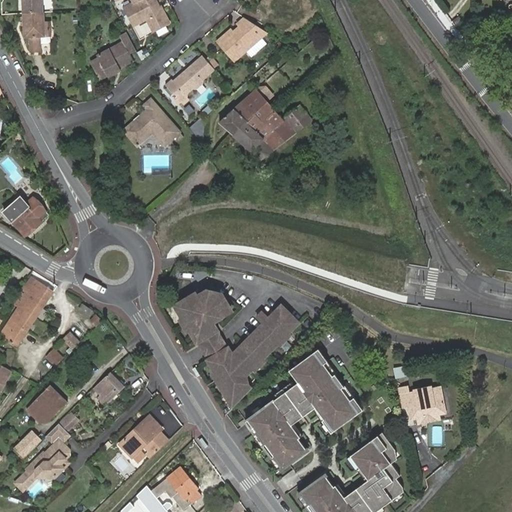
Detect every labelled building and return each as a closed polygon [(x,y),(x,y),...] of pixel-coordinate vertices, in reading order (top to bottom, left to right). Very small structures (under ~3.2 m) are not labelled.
[(26,0),(27,12),(46,12),(45,0),(26,0)] [(165,14),(161,7),(158,1),(157,1),(155,0),(135,0),(137,3),(127,8),(137,26),(149,19),(156,32),(159,30),(168,25),(171,24),(166,13),(165,14)] [(46,12),(27,12),(27,16),(27,24),(27,37),(32,37),(33,52),(42,51),(42,44),(42,36),(52,36),(53,36),(53,21),(48,22),(48,12),(46,12)] [(270,32),(247,17),(238,25),(241,27),(235,33),(231,36),(226,36),(218,43),(236,62),(270,32)] [(159,30),(163,36),(171,31),(168,25),(159,30)] [(134,55),(140,52),(129,32),(122,36),(125,42),(99,55),(100,57),(94,60),(103,79),(110,75),(110,77),(123,70),(123,69),(137,62),(134,55)] [(217,70),(206,56),(191,70),(192,71),(189,74),(187,72),(177,82),(175,80),(168,86),(179,99),(185,94),(190,93),(195,89),(199,89),(205,84),(206,80),(217,70)] [(266,87),(259,93),(268,103),(275,97),(266,87)] [(222,122),(252,152),(251,153),(258,163),(311,120),(300,106),(282,119),(268,103),(259,93),(257,90),(222,122)] [(191,97),(190,93),(185,94),(179,99),(183,104),(191,97)] [(139,122),(138,121),(127,130),(140,145),(156,132),(167,145),(182,133),(153,100),(146,106),(150,111),(142,117),(143,119),(139,122)] [(193,129),(207,145),(209,124),(205,119),(193,129)] [(27,205),(22,199),(7,213),(27,236),(42,222),(42,221),(48,215),(34,198),(27,205)] [(19,307),(1,335),(17,346),(53,292),(31,278),(16,305),(19,307)] [(195,292),(187,297),(174,306),(176,309),(182,319),(186,320),(191,326),(189,330),(197,343),(219,330),(214,322),(225,315),(221,310),(228,306),(221,294),(206,290),(205,290),(204,297),(200,299),(197,295),(195,292)] [(92,311),(83,304),(79,309),(89,315),(92,311)] [(228,400),(232,408),(242,399),(252,388),(245,380),(243,377),(252,367),(251,366),(256,361),(257,363),(263,357),(278,342),(277,339),(285,332),(287,333),(299,321),(280,304),(273,310),(277,314),(259,332),(256,328),(243,341),(247,344),(235,356),(232,352),(228,346),(207,359),(215,372),(219,373),(232,396),(228,400)] [(255,315),(262,322),(268,316),(261,309),(255,315)] [(262,322),(256,328),(259,332),(277,314),(273,310),(268,316),(262,322)] [(97,315),(93,320),(98,324),(102,320),(97,315)] [(186,320),(182,319),(189,330),(191,326),(186,320)] [(197,343),(207,359),(228,346),(219,330),(197,343)] [(70,332),(64,339),(74,348),(80,342),(70,332)] [(290,336),(287,333),(285,332),(277,339),(278,342),(281,345),(290,336)] [(307,360),(318,349),(307,339),(281,364),(292,375),(293,374),(289,369),(303,355),(307,360)] [(243,341),(232,352),(235,356),(247,344),(243,341)] [(55,349),(48,356),(56,365),(63,358),(55,349)] [(307,450),(304,446),(298,438),(300,437),(291,425),(314,407),(323,420),(321,421),(324,424),(330,433),(362,410),(351,394),(344,385),(343,386),(338,379),(335,375),(336,374),(323,356),(318,349),(313,354),(307,360),(293,374),(292,375),(289,378),(245,422),(254,433),(256,432),(264,444),(262,445),(271,458),(273,456),(282,469),(287,465),(307,450)] [(293,374),(307,360),(303,355),(289,369),(293,374)] [(251,366),(252,367),(255,370),(266,360),(263,357),(257,363),(256,361),(251,366)] [(0,365),(0,391),(1,392),(12,372),(0,365)] [(201,374),(196,366),(193,368),(198,376),(201,374)] [(396,370),(398,379),(409,377),(407,367),(396,370)] [(124,386),(110,372),(95,387),(103,395),(100,398),(106,404),(124,386)] [(212,375),(228,400),(232,396),(219,373),(215,372),(212,375)] [(51,385),(31,406),(26,410),(41,423),(48,423),(68,402),(51,385)] [(400,392),(403,410),(413,409),(414,417),(421,416),(422,420),(436,418),(436,420),(446,418),(441,392),(411,397),(409,390),(400,392)] [(76,422),(68,414),(60,423),(68,430),(76,422)] [(154,455),(169,441),(160,431),(162,428),(150,415),(120,444),(133,457),(145,445),(154,455)] [(421,416),(414,417),(415,424),(422,423),(423,427),(437,424),(436,420),(436,418),(422,420),(421,416)] [(70,434),(59,423),(47,435),(52,441),(59,434),(65,439),(70,434)] [(16,447),(25,457),(42,441),(32,432),(16,447)] [(391,444),(382,432),(350,456),(367,480),(344,497),(335,485),(333,486),(324,474),(300,492),(309,504),(307,506),(311,511),(375,511),(405,490),(396,478),(400,475),(391,463),(395,460),(386,448),(391,444)] [(208,444),(203,436),(200,438),(205,446),(208,444)] [(70,449),(60,439),(45,454),(45,461),(37,469),(30,469),(16,483),(24,490),(37,477),(56,477),(65,467),(61,464),(66,459),(70,455),(70,449)] [(37,469),(45,461),(45,454),(44,452),(29,468),(30,469),(37,469)] [(65,467),(70,463),(66,459),(61,464),(65,467)] [(181,467),(153,491),(158,497),(165,490),(171,497),(173,496),(185,509),(201,495),(197,489),(199,488),(181,467)]
